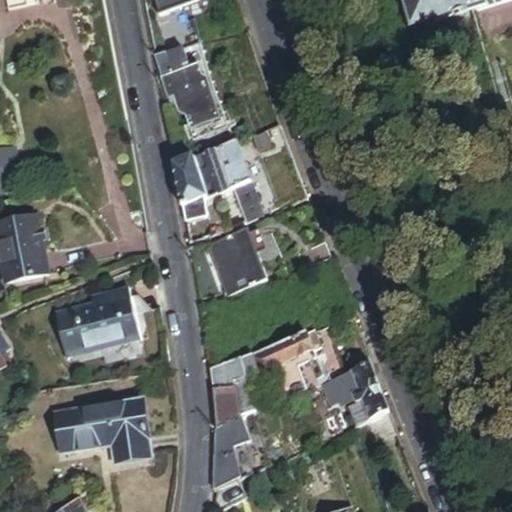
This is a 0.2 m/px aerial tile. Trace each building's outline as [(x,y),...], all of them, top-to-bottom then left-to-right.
[(154,0),(158,20),(190,13),(186,0),(154,0)] [(440,0),(445,17),(506,0),(440,0)] [(188,46),(160,55),(164,69),(193,60),(188,46)] [(195,131),(219,126),(210,83),(204,78),(202,66),(165,74),(170,98),(181,96),(187,125),(195,131)] [(239,195),(257,188),(241,144),(220,151),(236,196),(239,195)] [(16,187),(21,186),(15,150),(0,152),(0,199),(1,205),(13,203),(12,192),(17,191),(16,187)] [(221,201),(236,196),(220,151),(205,156),(221,201)] [(207,205),(213,204),(198,159),(178,166),(186,211),(207,205)] [(251,232),(260,229),(257,188),(239,195),(251,232)] [(225,242),(237,237),(226,204),(223,205),(221,201),(213,204),(225,242)] [(211,220),(207,205),(186,211),(187,217),(188,227),(211,220)] [(16,282),(59,278),(52,218),(9,222),(16,282)] [(223,300),(264,286),(246,234),(237,237),(225,242),(205,248),(223,300)] [(132,291),(95,298),(97,307),(134,300),(132,291)] [(137,317),(155,314),(142,299),(134,300),(137,317)] [(68,359),(168,341),(162,312),(155,314),(137,317),(134,300),(97,307),(60,314),(68,359)] [(0,357),(3,362),(14,356),(0,332),(0,357)] [(268,376),(274,390),(309,378),(308,375),(322,370),(315,353),(326,349),(321,335),(310,339),(309,338),(244,362),(250,382),(268,376)] [(348,370),(371,360),(362,337),(339,346),(348,370)] [(255,417),(260,415),(250,382),(244,362),(213,371),(216,395),(218,413),(219,432),(255,417)] [(369,425),(392,415),(374,368),(342,381),(352,408),(360,429),(369,425)] [(344,411),(352,408),(342,381),(314,392),(322,414),(343,407),(344,411)] [(116,471),(154,467),(147,407),(62,417),(67,459),(114,453),(116,471)] [(377,445),(400,436),(392,415),(369,425),(377,445)] [(241,445),(263,437),(255,417),(219,432),(217,493),(242,482),(241,445)] [(89,511),(84,500),(63,511),(89,511)]
